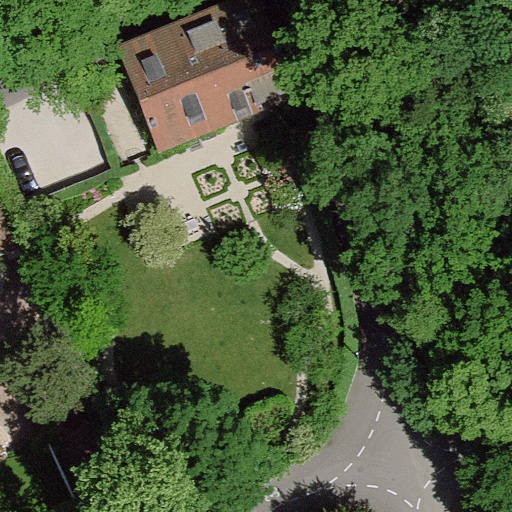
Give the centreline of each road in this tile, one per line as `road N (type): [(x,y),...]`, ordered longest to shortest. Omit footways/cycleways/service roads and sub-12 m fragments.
road 1 (residential): [(287,0),(386,340),(392,456)]
road 2 (residential): [(178,0),(0,84)]
road 3 (residential): [(264,511),(392,456)]
road 4 (unclassified): [(392,456),(511,441)]
